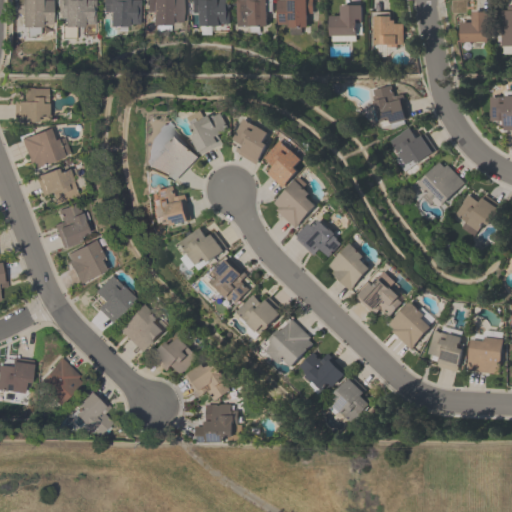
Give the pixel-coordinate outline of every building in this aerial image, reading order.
[(15,0),(50,0),(50,25),(40,25),(40,27),(39,27),(39,35),(34,35),(34,37),(26,37),(26,27),(21,27),(21,14),(15,14),(15,0)] [(60,39),(60,26),(63,26),(63,18),(58,18),(58,14),(56,14),(56,0),(93,0),(93,24),(83,24),(83,27),(75,27),(75,39),(60,39)] [(138,0),(138,24),(128,24),(128,27),(108,27),(108,12),(101,12),(101,0),(138,0)] [(152,25),(152,12),(146,12),(146,0),(181,0),(181,22),(170,22),(170,25),(169,25),(169,32),(155,32),(155,25),(152,25)] [(228,0),(228,23),(217,23),(217,25),(198,25),(198,12),(192,12),(192,0),(228,0)] [(265,0),(265,25),(235,25),(235,0),(265,0)] [(306,26),(287,26),(287,23),(276,23),(276,0),(311,0),(311,13),(306,13),(306,26)] [(361,4),(361,22),(355,22),(355,35),(354,35),(354,40),(330,40),(330,35),(328,35),(328,14),(339,14),(339,4),(361,4)] [(511,5),(511,52),(503,52),(503,45),(500,45),(500,44),(496,44),(496,33),(500,33),(500,9),(506,9),(506,5),(511,5)] [(374,44),(374,24),(370,24),(370,11),(389,11),(389,15),(390,15),(390,19),(394,19),(394,23),(402,23),(402,44),(401,44),(401,46),(386,46),(386,44),(374,44)] [(487,41),(461,41),(461,21),(472,21),(472,11),(487,11),(487,41)] [(378,121),(375,108),(374,108),(372,100),(374,100),(371,89),(391,84),(393,95),(402,93),(408,118),(388,122),(387,119),(378,121)] [(46,88),(46,103),(47,103),(47,107),(49,108),(49,121),(46,121),(46,117),(36,117),(36,122),(12,122),(12,100),(22,100),(22,88),(46,88)] [(490,120),(490,109),(491,109),(491,96),(492,96),(492,91),(503,91),(503,96),(511,96),(511,129),(503,129),(503,120),(490,120)] [(212,113),(213,115),(215,114),(216,115),(222,112),(230,129),(216,136),(218,141),(198,151),(191,136),(196,134),(191,125),(192,124),(188,116),(202,110),(205,116),(212,113)] [(256,164),(238,153),(243,145),(233,138),(245,118),(257,125),(258,124),(269,131),(264,141),(268,143),(256,164)] [(175,179),(145,167),(146,165),(144,163),(148,140),(156,132),(156,129),(160,124),(163,125),(166,122),(176,131),(174,133),(198,156),(175,179)] [(423,132),(435,150),(401,171),(392,158),(397,155),(387,139),(408,126),(415,137),(423,132)] [(34,168),(31,162),(29,163),(19,139),(48,128),(53,140),(56,138),(57,139),(63,137),(69,153),(63,156),(64,157),(34,168)] [(266,172),(273,165),(264,157),(281,140),(291,150),(292,149),(302,158),(294,166),(298,170),(284,184),(282,182),(279,185),(266,172)] [(415,182),(438,161),(443,166),(446,164),(463,182),(440,203),(431,193),(428,196),(415,182)] [(41,196),(34,176),(56,168),(57,173),(68,169),(72,182),(77,197),(54,205),(50,192),(41,196)] [(315,205),(293,227),(275,209),(277,207),(273,202),(298,176),(306,183),(302,186),(309,193),(306,196),(315,205)] [(153,190),(173,185),(175,195),(185,193),(190,220),(171,224),(170,220),(160,223),(157,209),(156,210),(154,202),(156,202),(153,190)] [(501,204),(486,225),(482,222),(476,230),(465,222),(465,221),(454,213),(462,201),(467,193),(478,201),(484,192),(501,204)] [(56,210),(72,204),(76,214),(81,212),(84,221),(83,221),(88,233),(79,237),(81,241),(62,248),(52,225),(61,222),(56,210)] [(296,234),(308,222),(311,225),(318,218),(327,227),(328,226),(335,233),(333,234),(337,238),(336,239),(340,243),(327,256),(318,248),(312,254),(295,238),(298,235),(296,234)] [(227,247),(199,269),(195,264),(190,268),(181,257),(187,252),(179,242),(199,226),(207,236),(214,231),(227,247)] [(66,254),(94,240),(103,257),(100,259),(105,270),(83,281),(84,282),(79,285),(67,261),(69,260),(66,254)] [(328,265),(350,242),(364,255),(361,258),(370,267),(350,289),(331,271),(333,269),(328,265)] [(246,274),(240,280),(247,288),(232,304),(225,297),(224,297),(219,292),(220,292),(216,288),(213,290),(202,279),(211,269),(213,271),(227,256),(246,274)] [(390,286),(400,295),(398,297),(402,301),(388,316),(380,308),(374,314),(356,296),(358,294),(357,294),(369,281),(372,284),(385,270),(396,281),(390,286)] [(96,308),(102,301),(93,292),(110,275),(120,286),(121,285),(135,300),(111,324),(96,308)] [(280,313),(254,339),(246,331),(246,326),(238,318),(240,316),(235,311),(252,294),(261,302),(265,298),(280,313)] [(409,349),(390,330),(393,328),(388,323),(410,300),(424,314),(421,317),(431,326),(409,349)] [(117,329),(142,304),(155,318),(152,321),(162,330),(140,352),(117,329)] [(290,366),(282,359),(278,363),(265,351),(270,340),(288,322),(286,321),(290,317),(310,336),(308,338),(312,343),(290,366)] [(456,371),(436,365),(439,356),(427,352),(434,329),(448,333),(448,332),(461,336),(458,347),(463,349),(456,371)] [(149,357),(165,340),(169,344),(177,336),(186,345),(186,346),(196,356),(188,364),(186,368),(180,374),(171,365),(164,371),(149,357)] [(503,338),(499,373),(467,370),(470,338),(483,340),(484,336),(503,338)] [(298,365),(313,351),(320,358),(325,354),(344,373),(332,386),(328,382),(322,389),(313,380),(311,382),(304,375),(306,373),(298,365)] [(0,389),(0,365),(11,367),(12,357),(32,360),(30,375),(29,375),(26,393),(0,389)] [(83,382),(58,407),(35,384),(57,362),(56,361),(59,358),(83,382)] [(197,396),(183,376),(187,373),(186,373),(200,363),(202,366),(211,361),(218,372),(219,371),(227,382),(224,383),(228,389),(212,400),(205,390),(197,396)] [(329,403),(337,395),(334,392),(351,374),(366,388),(360,394),(369,404),(350,423),(337,410),(334,413),(328,406),(331,404),(329,403)] [(109,407),(103,414),(111,421),(107,426),(109,428),(104,434),(102,432),(98,436),(94,432),(93,433),(89,429),(89,430),(82,424),(82,423),(73,415),(77,410),(74,408),(88,392),(99,402),(101,400),(109,407)] [(231,436),(221,436),(221,441),(194,442),(193,425),(205,425),(205,420),(211,420),(211,416),(205,416),(205,404),(229,404),(229,410),(236,410),(236,423),(231,423),(231,436)]
